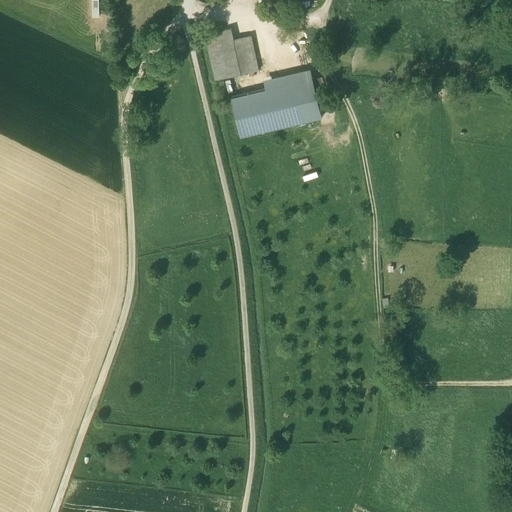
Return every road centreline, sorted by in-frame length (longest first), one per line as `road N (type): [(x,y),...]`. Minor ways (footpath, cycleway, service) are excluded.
road 1 (track): [(183,11),(123,103),(131,293),(54,511)]
road 2 (track): [(511,382),(383,387),(376,221),(355,120),(326,48),(331,0)]
road 3 (track): [(183,11),(240,267),(254,461),(244,511)]
road 4 (track): [(383,387),(380,442),(353,511)]
